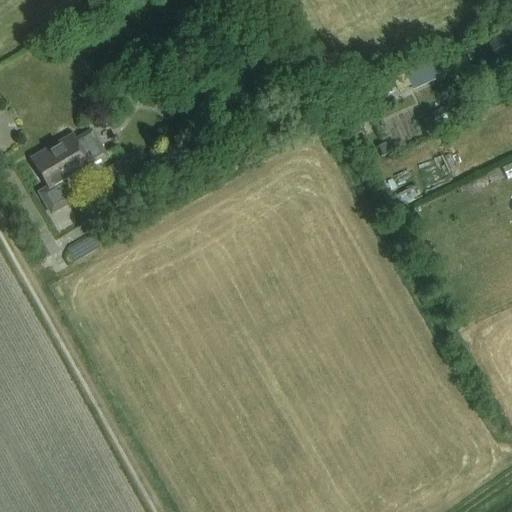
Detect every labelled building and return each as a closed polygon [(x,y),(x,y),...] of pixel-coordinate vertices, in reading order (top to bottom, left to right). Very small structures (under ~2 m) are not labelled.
[(511,56),(511,27),(484,43),(480,36),(468,43),(475,55),(468,59),(474,70),(493,60),(496,65),(511,56)] [(410,88),(412,93),(447,77),(437,57),(402,73),(403,75),(410,88)] [(410,88),(403,75),(392,81),(398,94),(410,88)] [(30,161),(48,190),(38,195),(50,216),(72,203),(64,189),(92,172),(89,167),(105,158),(91,134),(75,143),(72,137),(30,161)] [(124,162),(109,170),(117,184),(132,176),(124,162)] [(137,177),(145,189),(155,182),(148,171),(137,177)] [(108,199),(83,213),(91,227),(116,212),(108,199)]
